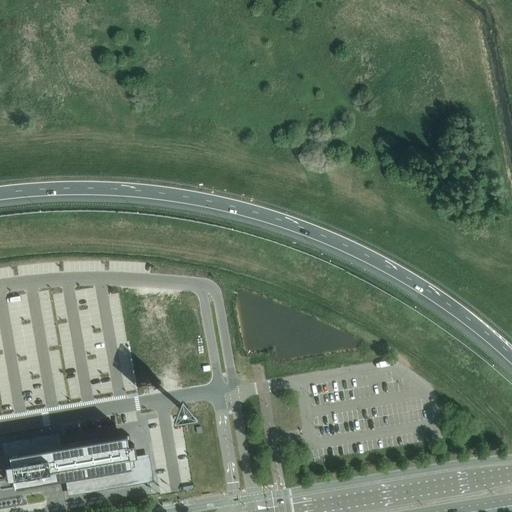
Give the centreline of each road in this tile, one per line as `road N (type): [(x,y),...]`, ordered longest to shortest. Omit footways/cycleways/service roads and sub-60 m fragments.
road 1 (motorway): [(0,195),(127,192),(244,211),(375,262),(511,361)]
road 2 (secondary): [(511,475),(289,511)]
road 3 (unclassified): [(218,394),(0,426)]
road 4 (unclassified): [(0,286),(83,278),(192,284)]
road 5 (unclassified): [(235,391),(215,295),(192,284)]
road 6 (unclassified): [(253,511),(235,391)]
